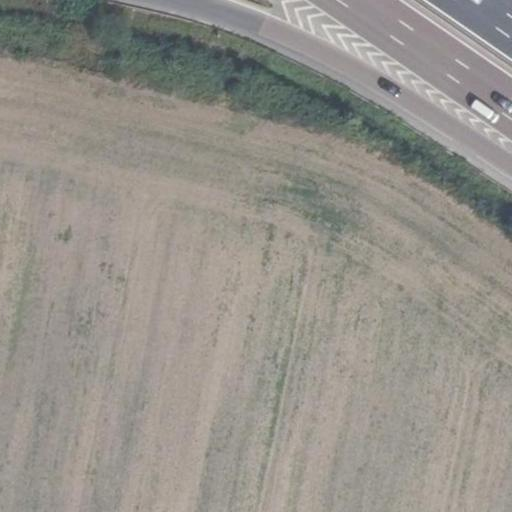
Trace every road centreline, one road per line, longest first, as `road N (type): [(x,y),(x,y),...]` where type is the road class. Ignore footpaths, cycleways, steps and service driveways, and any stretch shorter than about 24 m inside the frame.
road 1 (motorway): [(172,0),(345,63),(511,167)]
road 2 (motorway): [(352,0),(511,110)]
